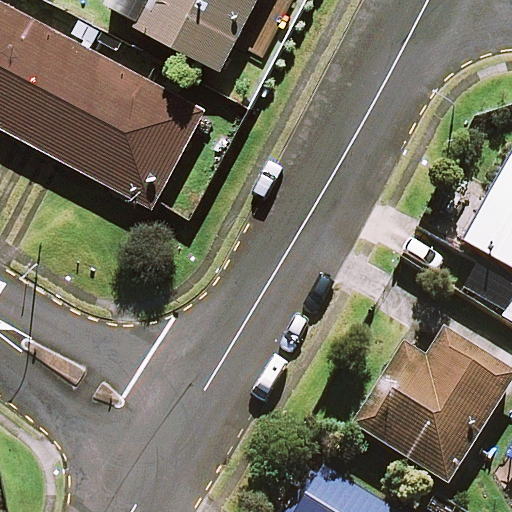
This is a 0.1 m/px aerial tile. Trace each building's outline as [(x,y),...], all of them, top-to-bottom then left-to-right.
[(0,0),(0,124),(157,208),(209,111),(1,0),(0,0)] [(117,0),(114,5),(143,20),(140,27),(232,73),(246,45),(264,54),(290,0),(117,0)] [(511,154),(463,244),(511,270),(511,154)] [(511,379),(511,378),(441,334),(425,360),(403,346),(352,427),(446,485),(511,379)] [(389,511),(315,466),(286,511),(389,511)]
